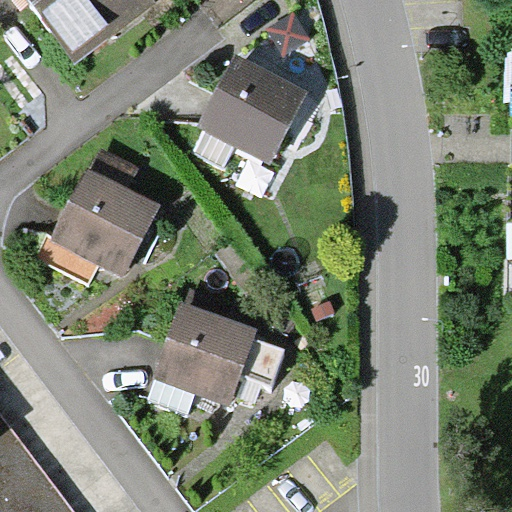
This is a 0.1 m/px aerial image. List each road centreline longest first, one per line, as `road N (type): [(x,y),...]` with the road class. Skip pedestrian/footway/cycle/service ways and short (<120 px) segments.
road 1 (residential): [(365,0),(395,184),(398,511)]
road 2 (residential): [(168,511),(0,304)]
